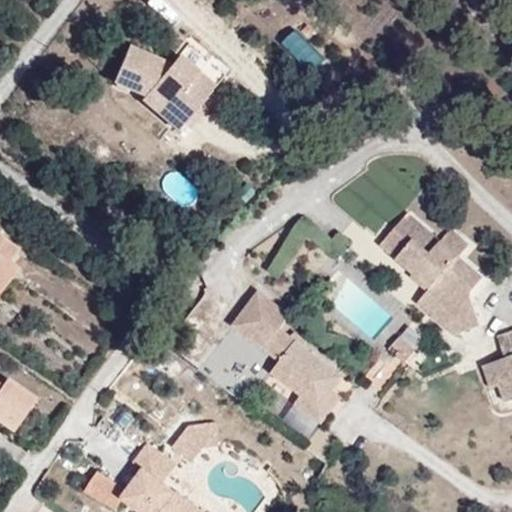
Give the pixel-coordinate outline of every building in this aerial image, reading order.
[(236,82),(198,50),(191,59),(147,41),(132,77),(163,92),(201,124),(236,82)] [(245,42),(237,51),(261,74),(270,64),(245,42)] [(201,124),(163,92),(161,95),(198,127),(201,124)] [(483,288),(466,274),(468,261),(448,244),(441,252),(409,224),(379,258),(428,302),(424,307),(449,328),(441,339),(449,345),(450,350),(480,345),(477,315),(483,288)] [(14,262),(23,250),(15,244),(20,235),(8,226),(4,232),(0,229),(0,296),(6,300),(26,270),(14,262)] [(347,385),(283,336),(293,323),(261,300),(237,333),(283,368),(274,379),(304,401),(324,417),(337,399),(347,385)] [(449,328),(424,307),(415,317),(441,339),(449,328)] [(403,377),(416,362),(398,348),(386,362),(403,377)] [(511,412),(511,365),(474,375),(481,403),(491,401),(495,417),(511,412)] [(46,404),(14,383),(8,390),(0,385),(0,430),(3,426),(23,439),(46,404)] [(324,430),(344,404),(337,399),(324,417),(304,401),(298,410),(324,430)] [(185,419),(171,438),(187,452),(197,438),(212,436),(209,416),(185,419)] [(206,511),(213,502),(165,471),(176,453),(140,430),(125,454),(131,459),(118,480),(98,467),(84,489),(110,505),(117,494),(144,511),(153,511),(161,502),(176,511),(206,511)] [(84,489),(98,467),(79,455),(64,476),(84,489)]
